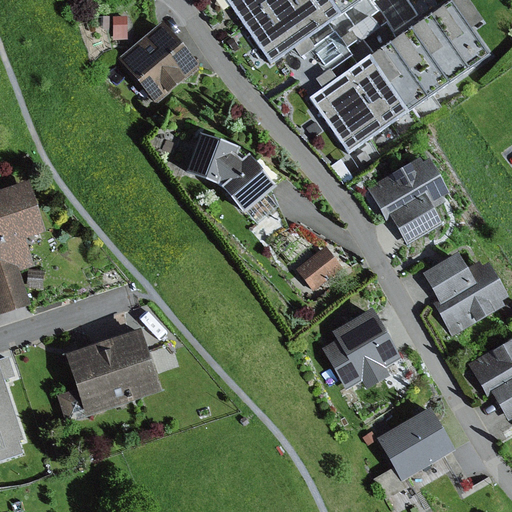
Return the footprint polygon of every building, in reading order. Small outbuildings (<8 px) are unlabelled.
[(223,0),(270,67),(364,0),(223,0)] [(467,0),(453,0),(309,99),(347,155),(491,58),(471,29),(482,21),(467,0)] [(207,64),(168,20),(126,56),(164,101),(207,64)] [(206,133),(190,169),(227,182),(250,209),(281,186),(249,149),(206,133)] [(429,156),(377,186),(409,242),(447,220),(438,205),(453,197),(429,156)] [(32,177),(0,188),(0,296),(5,310),(40,297),(28,264),(40,260),(30,233),(50,227),(32,177)] [(326,245),(301,266),(320,287),(345,266),(326,245)] [(463,253),(428,272),(459,331),(511,302),(511,298),(490,258),(471,269),(463,253)] [(341,339),(328,346),(349,386),(406,357),(379,306),(336,329),(341,339)] [(147,326),(72,351),(84,387),(62,395),(70,419),(167,386),(147,326)] [(511,340),(474,362),(494,396),(499,393),(511,415),(511,340)] [(437,408),(384,438),(407,479),(460,449),(437,408)]
